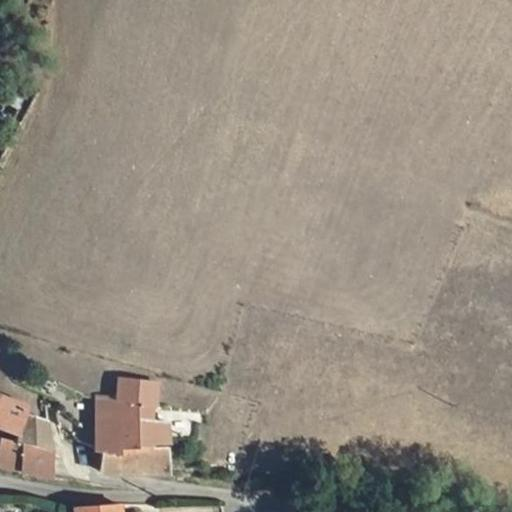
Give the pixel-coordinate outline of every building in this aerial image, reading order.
[(121,449),(152,447),(152,445),(167,445),(165,422),(150,423),(151,404),(154,405),(156,383),(118,379),(116,399),(96,396),(94,428),(97,429),(97,434),(113,435),(111,442),(111,450),(116,449),(121,449)] [(50,454),(44,420),(22,413),(24,406),(0,397),(0,430),(9,434),(10,430),(17,433),(16,444),(50,454)] [(94,440),(111,442),(113,435),(97,434),(97,429),(94,428),(94,440)] [(16,444),(0,439),(0,468),(16,472),(49,480),(50,454),(16,444)] [(101,448),(111,450),(111,442),(94,440),(93,446),(101,448)] [(99,463),(101,448),(93,446),(91,462),(99,463)] [(151,450),(152,447),(121,449),(116,449),(111,450),(101,448),(99,463),(97,475),(108,478),(146,476),(167,475),(165,450),(151,450)]
